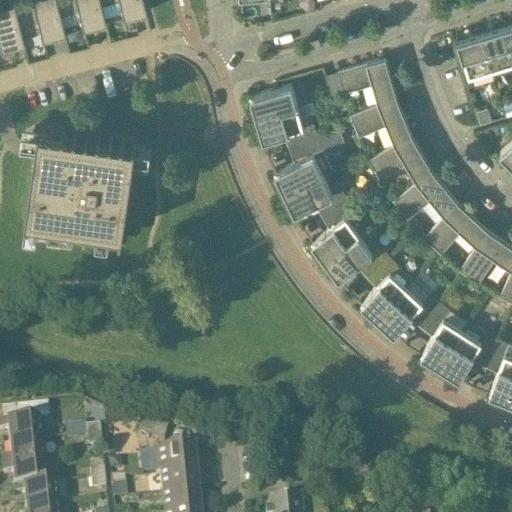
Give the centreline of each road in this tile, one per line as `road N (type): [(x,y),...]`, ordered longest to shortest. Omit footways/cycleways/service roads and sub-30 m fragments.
road 1 (residential): [(221,69),(254,182),(331,303),(432,387),(511,423)]
road 2 (residential): [(411,27),(449,134),(511,204)]
road 3 (residential): [(241,60),(263,68),(411,27)]
road 4 (residential): [(389,0),(257,38),(241,60)]
road 5 (residential): [(0,81),(158,40)]
